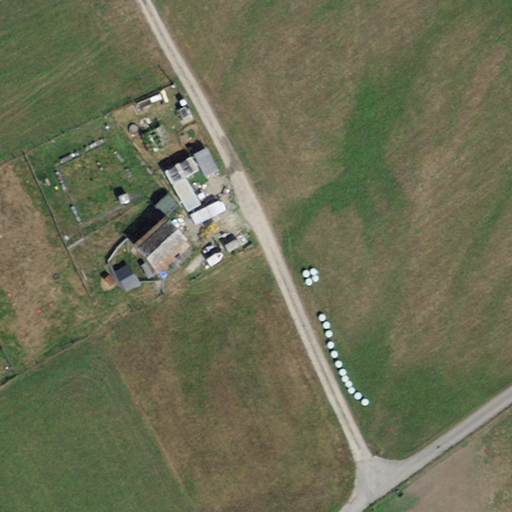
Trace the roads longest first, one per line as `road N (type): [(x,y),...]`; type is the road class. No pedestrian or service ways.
road 1 (track): [(143,0),(247,202),(372,492)]
road 2 (track): [(345,511),(511,391)]
